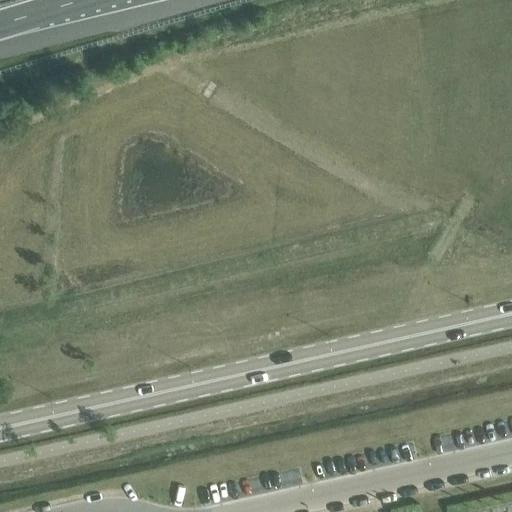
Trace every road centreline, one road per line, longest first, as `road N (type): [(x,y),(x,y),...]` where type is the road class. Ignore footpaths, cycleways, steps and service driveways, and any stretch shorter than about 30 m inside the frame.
road 1 (secondary): [(0,429),(511,314)]
road 2 (unclassified): [(254,511),(511,453)]
